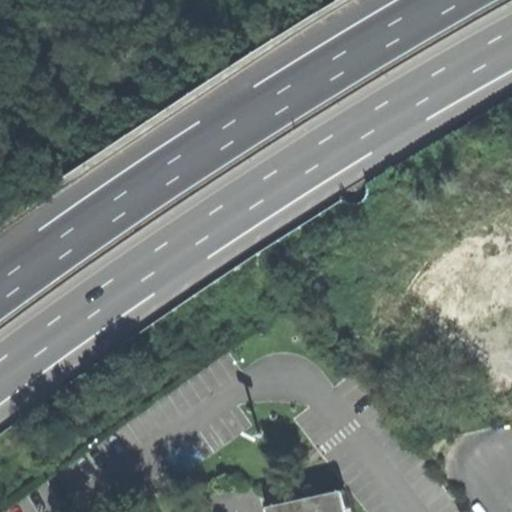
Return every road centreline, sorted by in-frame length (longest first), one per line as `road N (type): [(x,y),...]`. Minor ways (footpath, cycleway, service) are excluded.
road 1 (trunk): [(0,373),(324,151),(511,39)]
road 2 (trunk): [(449,0),(269,109),(0,292)]
